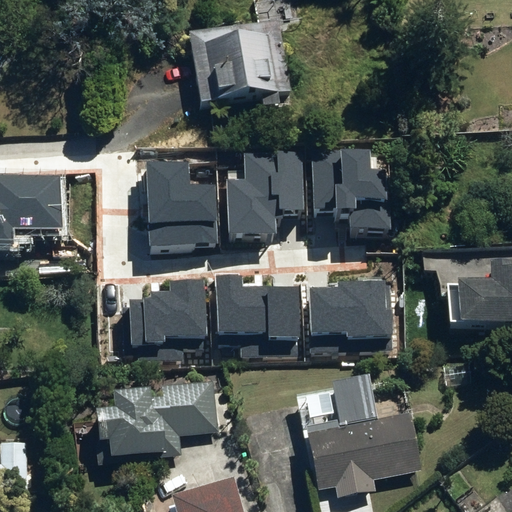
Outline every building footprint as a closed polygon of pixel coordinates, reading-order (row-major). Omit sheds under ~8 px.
[(244,0),(250,16),(293,2),(292,0),(244,0)] [(194,117),(288,98),(273,29),(179,48),(194,117)] [(186,193),(141,213),(147,228),(149,227),(159,251),(153,254),(161,271),(302,210),(286,173),(258,185),(254,175),(190,203),(186,193)] [(440,298),(444,344),(511,338),(511,281),(503,282),(502,273),(480,275),(481,294),(440,298)] [(387,296),(311,299),(313,346),(389,343),(387,296)] [(122,305),(125,353),(203,348),(200,300),(122,305)] [(299,346),(297,300),(220,304),(222,349),(299,346)] [(327,438),(294,445),(309,505),(328,500),(330,511),(369,502),(367,491),(414,480),(401,426),(369,434),(359,392),(319,402),(327,438)] [(90,459),(93,475),(177,463),(174,445),(214,439),(208,394),(151,403),(153,414),(139,416),(138,408),(100,414),(102,428),(86,431),(74,438),(78,458),(90,459)] [(0,497),(24,496),(22,473),(21,452),(0,452),(0,497)] [(233,511),(227,490),(163,510),(163,511),(233,511)]
